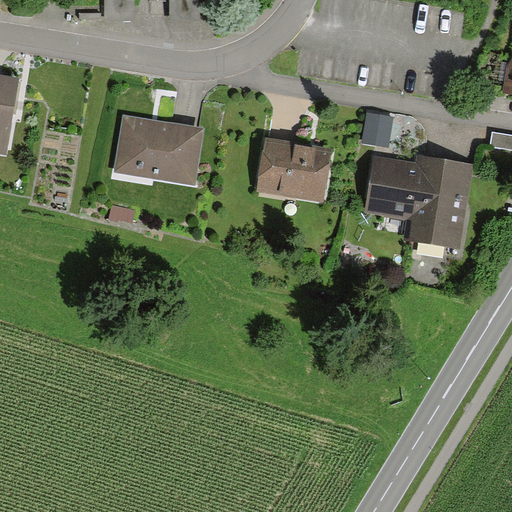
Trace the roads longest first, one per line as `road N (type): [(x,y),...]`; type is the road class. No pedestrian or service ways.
road 1 (residential): [(211,63),(511,114)]
road 2 (secondary): [(374,511),(511,288)]
road 3 (residential): [(0,30),(211,63)]
